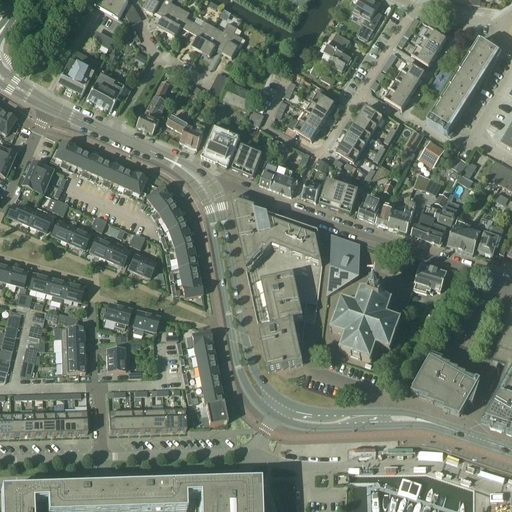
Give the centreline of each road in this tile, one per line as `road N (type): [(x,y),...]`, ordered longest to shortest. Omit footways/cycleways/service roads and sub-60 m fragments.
road 1 (residential): [(511,285),(215,187)]
road 2 (residential): [(285,85),(266,128),(319,156),(414,8)]
road 3 (tertiary): [(202,194),(238,367),(250,394),(274,417)]
road 4 (tertiary): [(284,401),(249,360),(215,187)]
road 5 (residential): [(101,477),(237,473),(263,455)]
road 6 (tertiary): [(274,417),(305,427),(435,424)]
road 7 (tertiary): [(435,424),(411,414),(284,401)]
road 8 (residential): [(254,447),(101,456)]
